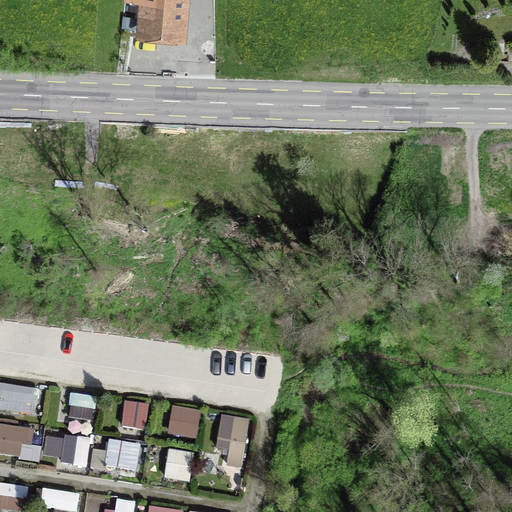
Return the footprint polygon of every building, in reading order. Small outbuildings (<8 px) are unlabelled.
[(138,0),(136,39),(185,42),(188,0),(138,0)] [(217,58),(217,28),(203,28),(202,57),(217,58)] [(0,409),(36,412),(38,384),(0,381),(0,409)] [(95,418),(97,392),(70,391),(68,416),(95,418)] [(120,425),(146,429),(151,401),(125,397),(120,425)] [(173,402),(169,432),(199,436),(203,406),(173,402)] [(214,456),(246,460),(253,416),(221,411),(214,456)] [(0,454),(35,457),(37,425),(0,422),(0,454)] [(90,436),(47,433),(45,458),(88,461),(90,436)] [(109,437),(106,466),(138,469),(141,441),(109,437)] [(192,480),(196,450),(169,446),(165,477),(192,480)] [(0,480),(0,507),(25,511),(29,484),(0,480)] [(44,504),(78,509),(81,492),(47,486),(44,504)] [(118,497),(117,509),(105,508),(104,511),(133,511),(135,499),(118,497)] [(184,511),(185,507),(154,503),(153,511),(184,511)]
